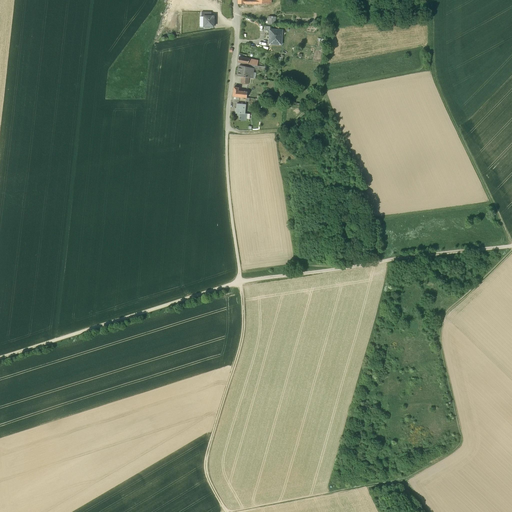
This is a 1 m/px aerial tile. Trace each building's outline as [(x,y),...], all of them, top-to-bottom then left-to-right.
[(211,16),(204,16),(204,17),(203,27),(205,27),(205,28),(209,28),(209,27),(213,27),(213,16),(211,16)] [(270,30),(269,34),(269,44),(281,45),(281,38),(279,38),(280,30),(270,30)] [(247,68),(243,68),(244,67),(238,66),(237,77),(242,77),(249,78),(251,78),(252,69),(247,68)] [(247,92),(238,91),(238,88),(234,88),(233,96),(239,97),(246,98),(247,92)] [(245,105),(236,104),(236,108),(235,108),(234,112),(236,112),(236,113),(237,113),(237,115),(239,115),(239,119),(246,120),(246,114),(244,114),(245,105)]
